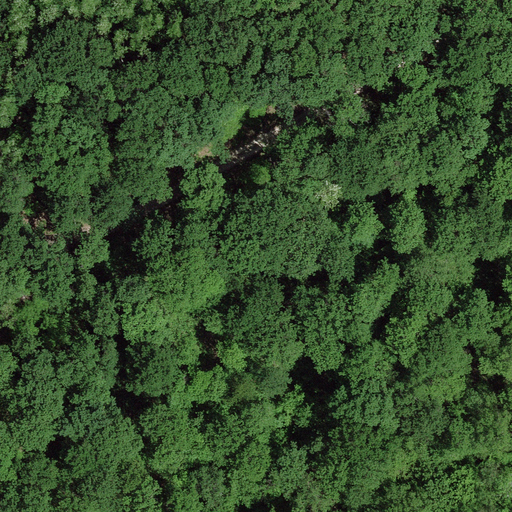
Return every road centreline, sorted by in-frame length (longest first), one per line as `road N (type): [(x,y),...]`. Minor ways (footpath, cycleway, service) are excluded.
road 1 (track): [(490,0),(377,76),(107,229),(0,245)]
road 2 (track): [(85,238),(0,339)]
